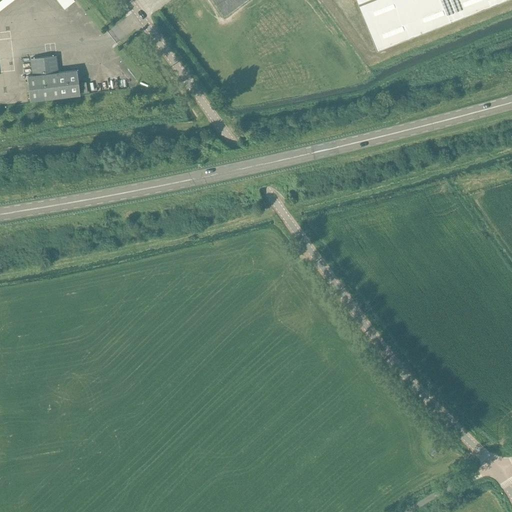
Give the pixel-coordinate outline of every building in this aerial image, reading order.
[(0,10),(13,0),(1,0),(0,1),(0,10)] [(57,0),(64,9),(74,1),(73,0),(57,0)] [(213,0),(225,16),(246,0),(213,0)] [(358,0),(378,48),(500,0),(358,0)] [(27,76),(30,101),(79,95),(76,70),(58,72),(57,66),(54,66),(53,56),(30,59),(32,75),(27,76)]
